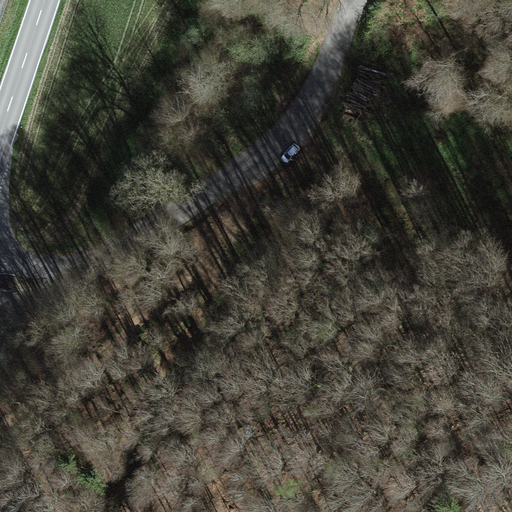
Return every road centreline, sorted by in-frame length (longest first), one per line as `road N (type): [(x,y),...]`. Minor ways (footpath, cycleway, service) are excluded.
road 1 (unclassified): [(353,0),(314,90),(265,154),(84,270),(44,283),(0,281)]
road 2 (secondary): [(49,0),(0,152)]
